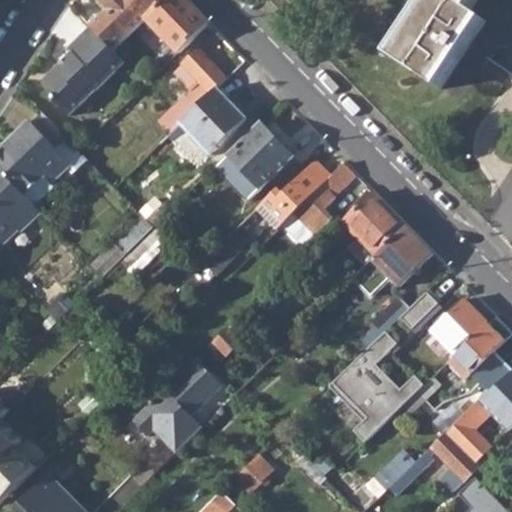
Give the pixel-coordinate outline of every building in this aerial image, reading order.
[(100,0),(100,4),(107,11),(91,27),(99,36),(113,50),(146,19),(163,4),(158,0),(100,0)] [(146,19),(179,53),(209,26),(184,0),(167,0),(163,4),(146,19)] [(424,0),(389,52),(441,87),(487,19),(471,9),(477,0),(424,0)] [(70,53),(43,81),(43,86),(54,96),(53,100),(68,116),(125,62),(113,50),(99,36),(91,27),(68,49),(70,53)] [(161,122),(171,132),(181,123),(217,88),(227,78),(199,49),(183,65),(196,78),(193,82),(197,87),(161,122)] [(181,123),(212,154),(248,119),(217,88),(181,123)] [(0,168),(25,195),(45,176),(52,183),(66,170),(72,164),(59,151),(70,141),(43,114),(32,123),(30,122),(0,151),(0,168)] [(217,168),(250,200),(294,156),(262,124),(217,168)] [(89,160),(70,141),(59,151),(72,164),(66,170),(72,176),(89,160)] [(317,159),(281,195),(276,190),(257,208),(278,229),(282,225),(286,220),(295,212),(323,185),(332,176),(317,159)] [(323,185),(295,212),(286,220),(282,225),(300,243),(305,242),(315,233),(317,234),(333,219),(325,210),(357,175),(345,163),(332,176),(323,185)] [(0,241),(15,226),(22,233),(43,213),(25,195),(0,168),(0,241)] [(407,226),(376,194),(347,223),(377,255),(407,226)] [(143,215),(115,243),(126,253),(153,226),(143,215)] [(377,255),(355,277),(372,294),(391,276),(400,285),(433,253),(407,226),(377,255)] [(122,262),(134,274),(170,239),(158,227),(122,262)] [(203,262),(216,275),(242,249),(229,236),(203,262)] [(104,275),(126,253),(115,243),(113,241),(91,262),(104,275)] [(306,324),(318,336),(348,307),(336,295),(306,324)] [(362,339),(370,347),(411,307),(400,296),(371,323),(374,327),(362,339)] [(433,330),(456,354),(489,323),(465,298),(433,330)] [(47,310),(57,320),(68,311),(57,300),(47,310)] [(411,307),(370,347),(382,359),(415,327),(419,316),(411,307)] [(448,362),(465,380),(471,373),(496,350),(506,341),(489,323),(456,354),(448,362)] [(213,341),(226,354),(240,341),(227,328),(213,341)] [(368,372),(382,359),(370,347),(356,360),(368,372)] [(448,431),(477,461),(492,446),(475,428),(492,412),(510,430),(511,428),(511,365),(496,350),(471,373),(489,393),(457,423),(448,431)] [(197,357),(134,419),(149,435),(155,429),(157,427),(166,436),(164,438),(177,451),(203,425),(193,415),(224,386),(197,357)] [(442,368),(431,379),(438,388),(450,376),(442,368)] [(410,414),(438,388),(431,379),(402,406),(410,414)] [(0,418),(1,418),(11,408),(0,397),(0,418)] [(435,427),(444,435),(448,431),(457,423),(449,414),(435,427)] [(0,461),(17,444),(22,439),(1,418),(0,418),(0,461)] [(157,427),(155,429),(164,438),(166,436),(157,427)] [(417,461),(400,478),(407,485),(435,458),(431,455),(436,450),(453,467),(442,477),(455,490),(481,465),(477,461),(448,431),(444,435),(417,461)] [(0,500),(37,464),(17,444),(0,461),(0,500)] [(305,454),(311,460),(317,454),(311,448),(305,454)] [(400,478),(417,461),(405,448),(368,484),(380,496),(400,478)] [(300,459),(323,482),(328,478),(311,460),(305,454),(300,459)] [(334,471),(317,454),(311,460),(328,478),(334,471)] [(248,466),(267,486),(272,481),(267,477),(274,470),(259,455),(248,466)] [(14,509),(16,511),(38,511),(63,488),(49,474),(14,509)] [(86,511),(63,488),(38,511),(86,511)] [(215,511),(223,505),(230,511),(244,511),(223,490),(199,511),(215,511)]
